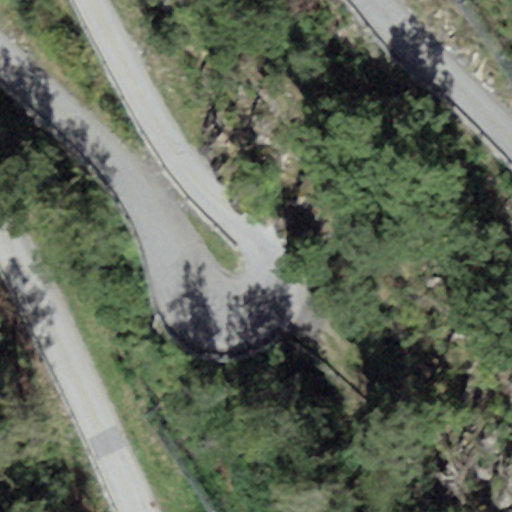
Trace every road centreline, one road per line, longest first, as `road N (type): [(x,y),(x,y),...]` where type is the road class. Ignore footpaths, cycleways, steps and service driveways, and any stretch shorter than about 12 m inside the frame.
road 1 (unclassified): [(95,0),(176,153),(262,244),(277,278),(261,312),(228,317),(198,290),(162,224),(98,144),(0,53)]
road 2 (unclassified): [(0,234),(138,511)]
road 3 (unclassified): [(511,136),(369,0)]
